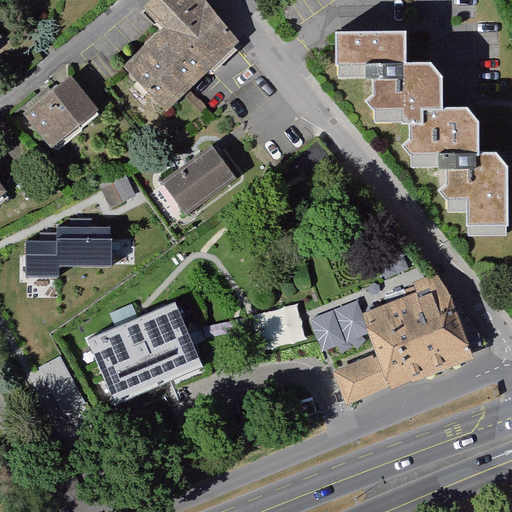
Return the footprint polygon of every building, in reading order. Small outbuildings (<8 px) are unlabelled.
[(238,38),(202,0),(154,0),(147,7),(165,26),(122,66),(161,109),(238,38)] [(0,45),(14,34),(0,17),(0,45)] [(332,28),(332,78),(371,78),(371,126),(409,126),(408,171),(446,171),(446,211),(467,212),(467,231),(511,231),(511,146),(478,146),(478,102),(446,102),(446,57),(410,57),(410,28),(332,28)] [(56,149),(103,111),(73,74),(26,113),(56,149)] [(239,173),(214,142),(165,181),(189,212),(239,173)] [(138,197),(124,166),(99,177),(114,208),(138,197)] [(0,197),(12,188),(0,173),(0,197)] [(60,268),(112,268),(112,226),(56,226),(56,243),(26,244),(26,277),(60,277),(60,268)] [(448,285),(358,320),(371,354),(330,370),(343,402),(474,352),(448,285)] [(175,293),(80,336),(106,392),(201,349),(175,293)] [(316,348),(359,337),(350,304),(307,315),(316,348)] [(78,398),(62,407),(78,440),(96,431),(78,398)]
